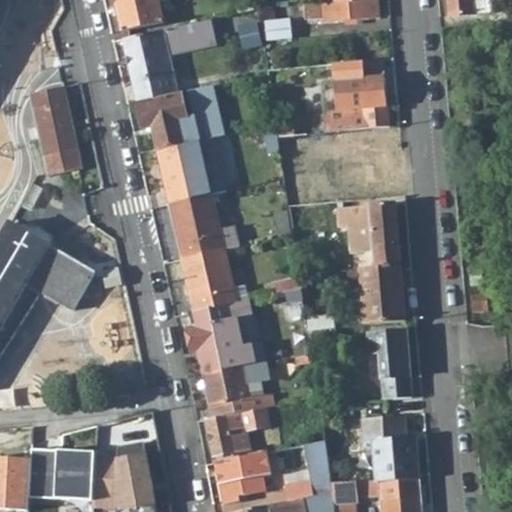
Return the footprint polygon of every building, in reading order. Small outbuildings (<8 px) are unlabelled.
[(114,0),(122,33),(164,22),(160,2),(166,0),(114,0)] [(238,0),(235,5),(237,15),(259,9),(258,3),(257,0),(238,0)] [(352,0),(305,4),(306,19),(323,18),(324,22),(380,18),(378,0),(352,0)] [(448,0),(450,16),(473,14),(471,0),(448,0)] [(471,0),(473,14),(482,13),(492,1),(500,0),(471,0)] [(259,9),(261,23),(266,22),(275,21),(273,8),(259,9)] [(266,22),(268,41),(293,38),(290,19),(275,21),(266,22)] [(124,40),(138,102),(180,93),(171,55),(217,45),(211,20),(163,30),(124,40)] [(384,60),(364,62),(365,80),(386,78),(384,60)] [(324,115),(325,133),(355,130),(371,128),(390,127),(386,78),(365,80),(364,62),(334,64),(335,81),(337,113),(325,114),(324,115)] [(323,82),(325,114),(337,113),(335,81),(323,82)] [(31,95),(49,176),(83,169),(64,87),(31,95)] [(138,104),(143,128),(153,126),(159,152),(201,142),(194,108),(186,110),(182,94),(180,94),(138,104)] [(262,128),(268,155),(280,152),(280,151),(278,137),(276,125),(262,128)] [(309,149),(309,153),(336,150),(335,140),(340,139),(345,187),(394,182),(391,141),(373,143),(371,128),(355,130),(355,131),(335,133),(308,135),(309,149)] [(278,137),(280,151),(309,149),(308,135),(308,134),(278,137)] [(201,142),(213,196),(228,192),(216,139),(201,142)] [(159,152),(171,206),(213,196),(201,142),(159,152)] [(171,206),(183,261),(225,251),(221,229),(213,196),(171,206)] [(372,218),(376,269),(402,266),(396,204),(370,205),(370,199),(344,201),(346,220),(372,218)] [(289,206),(291,216),(323,211),(322,203),(289,206)] [(275,213),(278,235),(291,233),(287,211),(275,213)] [(291,216),(293,232),(320,228),(319,218),(323,217),(323,211),(291,216)] [(12,224),(0,243),(0,358),(43,293),(74,311),(96,274),(50,246),(27,233),(12,224)] [(31,226),(27,233),(50,246),(54,239),(31,226)] [(221,229),(225,251),(240,248),(235,226),(221,229)] [(183,261),(195,314),(238,304),(234,288),(225,251),(183,261)] [(360,270),(364,326),(407,322),(402,266),(376,269),(360,270)] [(482,268),(471,269),(472,285),(483,285),(482,268)] [(274,284),(276,295),(287,293),(302,289),(299,278),(274,284)] [(234,288),(238,304),(244,302),(249,301),(246,286),(234,288)] [(287,293),(289,303),(303,300),(302,289),(287,293)] [(473,296),(474,313),(490,311),(488,294),(473,296)] [(249,301),(244,302),(247,317),(254,316),(251,301),(249,301)] [(198,351),(203,375),(267,363),(263,343),(259,344),(254,316),(247,317),(244,302),(238,304),(195,314),(198,327),(193,328),(188,329),(194,352),(198,351)] [(195,314),(190,315),(193,328),(198,327),(195,314)] [(305,318),(307,331),(336,329),(335,315),(305,318)] [(307,331),(310,348),(337,345),(336,329),(307,331)] [(370,335),(372,354),(381,354),(385,400),(413,398),(411,378),(407,332),(380,334),(370,335)] [(296,358),(297,366),(312,364),(311,355),(296,358)] [(203,375),(212,420),(274,407),(272,395),(264,397),(252,399),(249,385),(262,383),(270,381),(267,363),(203,375)] [(264,397),(262,383),(249,385),(252,399),(264,397)] [(206,421),(213,458),(249,450),(245,432),(268,427),(268,424),(277,422),(274,407),(212,420),(206,421)] [(372,444),(375,483),(420,479),(417,440),(407,440),(404,433),(406,432),(404,417),(361,420),(363,445),(372,444)] [(157,511),(145,442),(119,447),(118,453),(96,452),(94,502),(93,506),(131,508),(131,511),(157,511)] [(311,481),(314,497),(333,493),(332,486),(329,469),(328,469),(323,443),(306,446),(310,471),(311,481)] [(96,452),(32,451),(31,462),(30,497),(29,499),(94,502),(96,452)] [(216,465),(223,505),(240,502),(239,497),(246,496),(266,492),(264,477),(271,475),(268,454),(216,463),(216,465)] [(0,511),(13,511),(15,496),(30,497),(31,462),(0,460),(0,511)] [(283,476),(285,486),(311,481),(310,471),(283,476)] [(335,511),(357,511),(356,497),(381,495),(382,511),(422,511),(420,479),(375,483),(332,486),(333,493),(335,511)] [(285,486),(288,502),(314,497),(311,481),(285,486)] [(241,511),(305,511),(307,511),(306,511),(335,511),(333,493),(314,497),(288,502),(241,511)]
